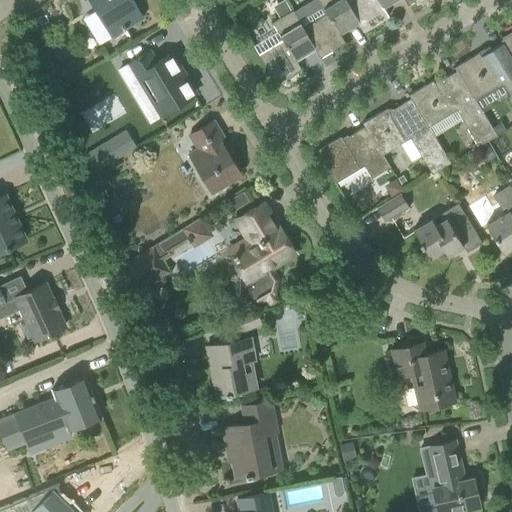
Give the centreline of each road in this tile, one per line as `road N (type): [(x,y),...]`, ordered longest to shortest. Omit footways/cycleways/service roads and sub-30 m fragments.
road 1 (unclassified): [(169,511),(129,374),(0,87)]
road 2 (residential): [(275,131),(353,260),(382,284),(497,318)]
road 3 (residential): [(275,131),(491,0)]
road 4 (residential): [(195,0),(275,131)]
